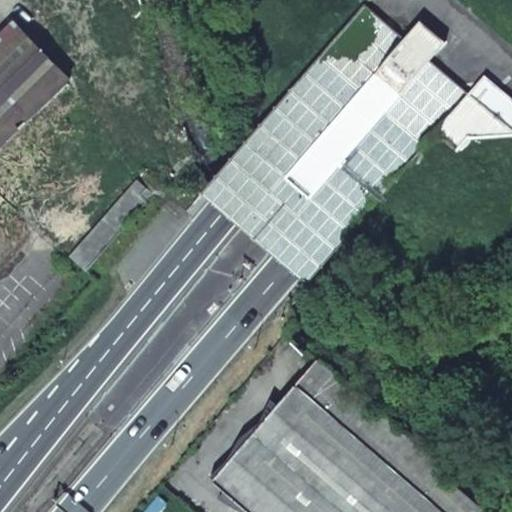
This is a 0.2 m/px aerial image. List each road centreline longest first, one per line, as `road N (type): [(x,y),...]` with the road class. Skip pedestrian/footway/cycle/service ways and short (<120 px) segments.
road 1 (trunk): [(70,511),(361,156),(500,0)]
road 2 (trunk): [(396,0),(170,262)]
road 3 (trunk): [(170,262),(0,487)]
road 4 (trunk): [(170,262),(0,442)]
